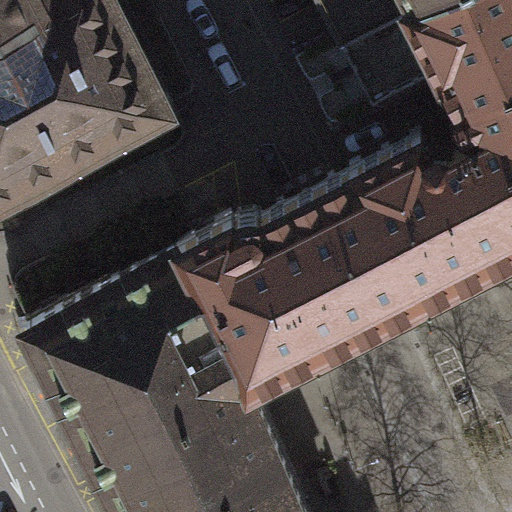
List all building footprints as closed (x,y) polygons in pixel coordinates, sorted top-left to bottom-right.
[(0,0),(0,187),(171,102),(118,0),(0,0)] [(320,0),(337,32),(402,0),(320,0)] [(511,0),(402,0),(337,32),(364,92),(374,97),(389,96),(435,70),(459,98),(511,70),(511,0)] [(350,161),(418,292),(511,244),(511,70),(459,98),(457,105),(459,113),(464,120),(472,123),(479,122),(480,127),(449,141),(444,137),(440,136),(434,136),(429,138),(422,123),(350,161)] [(270,202),(263,206),(258,205),(240,205),(238,210),(236,211),(233,206),(180,233),(253,376),(328,338),(337,333),(373,315),(406,298),(418,292),(350,161),(339,167),(307,183),(270,202)] [(253,376),(180,233),(26,311),(73,402),(114,484),(126,511),(312,511),(273,422),(253,376)]
